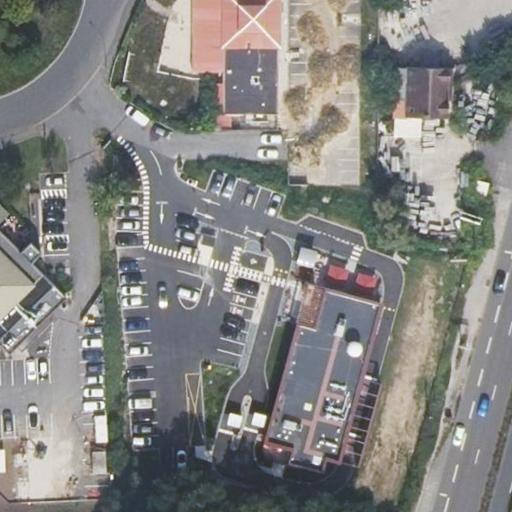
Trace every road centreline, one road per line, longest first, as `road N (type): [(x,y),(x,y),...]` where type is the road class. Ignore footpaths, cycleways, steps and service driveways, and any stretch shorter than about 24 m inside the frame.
road 1 (primary): [(511,311),(457,511)]
road 2 (tertiary): [(0,126),(31,116),(79,78),(102,41),(112,0)]
